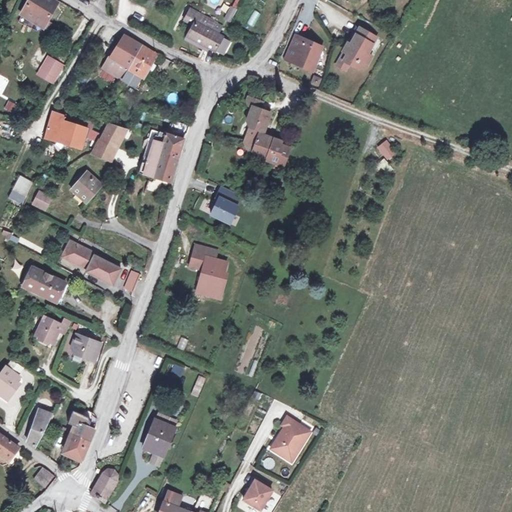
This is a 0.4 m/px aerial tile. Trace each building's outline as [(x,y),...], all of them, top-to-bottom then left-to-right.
[(46,20),(57,3),(51,0),(31,0),(29,4),(28,3),(22,11),(31,17),(34,13),(46,20)] [(231,5),(224,17),(229,20),(236,8),(232,5),(231,5)] [(187,35),(200,42),(198,45),(207,49),(208,46),(215,50),(215,48),(222,37),(222,36),(217,33),(221,25),(201,14),(200,15),(190,9),(186,16),(194,21),(187,35)] [(254,11),(248,24),(254,27),(260,14),(254,11)] [(348,42),(343,51),(347,53),(343,59),(348,62),(350,63),(354,62),(356,66),(364,65),(369,55),(365,53),(374,37),(358,28),(352,40),(354,42),(352,45),(350,43),(348,42)] [(228,41),(222,37),(215,48),(222,52),(228,41)] [(311,67),(320,47),(296,37),(287,57),(311,67)] [(104,69),(123,80),(142,46),(128,38),(114,61),(110,59),(104,69)] [(159,55),(142,46),(123,80),(123,81),(140,91),(159,55)] [(343,51),(335,63),(344,68),(348,62),(343,59),(347,53),(343,51)] [(49,57),(38,75),(50,83),(61,65),(49,57)] [(319,76),(312,74),(309,82),(317,84),(319,76)] [(248,119),(252,126),(265,131),(272,111),(261,108),(263,100),(249,95),(247,103),(253,105),(248,119)] [(13,113),(17,103),(8,100),(5,110),(13,113)] [(80,148),(85,129),(63,122),(64,116),(53,112),(45,139),(55,143),(55,141),(80,148)] [(103,133),(121,139),(127,127),(108,122),(103,133)] [(264,134),(265,131),(252,126),(247,141),(250,148),(261,152),(261,153),(269,156),(275,138),(264,134)] [(151,129),(139,172),(155,176),(166,133),(151,129)] [(87,138),(96,141),(99,133),(90,130),(87,138)] [(112,160),(121,139),(103,133),(93,149),(89,154),(112,160)] [(184,138),(166,133),(155,176),(172,181),(184,138)] [(286,166),(293,147),(282,143),(283,140),(275,138),(269,156),(267,159),(286,166)] [(385,140),(376,147),(387,160),(396,153),(385,140)] [(71,189),(86,202),(101,183),(86,171),(83,175),(79,172),(75,177),(78,180),(71,189)] [(8,198),(22,205),(33,182),(19,175),(8,198)] [(223,197),(235,203),(240,193),(227,187),(223,197)] [(38,195),(32,208),(45,213),(50,201),(38,195)] [(221,196),(212,212),(231,222),(240,205),(235,203),(223,197),(221,196)] [(66,227),(70,217),(61,213),(57,222),(66,227)] [(5,230),(1,235),(15,244),(19,239),(5,230)] [(64,258),(71,261),(79,244),(72,241),(64,258)] [(98,254),(79,244),(71,261),(90,270),(90,272),(116,286),(125,269),(98,256),(98,254)] [(202,292),(225,298),(230,281),(226,280),(231,264),(218,260),(220,251),(199,245),(194,266),(207,271),(202,292)] [(24,287),(57,302),(66,284),(34,267),(24,287)] [(130,290),(138,274),(131,271),(124,287),(130,290)] [(66,335),(73,321),(65,318),(62,325),(44,317),(36,335),(53,344),(59,332),(66,335)] [(158,328),(155,338),(163,341),(166,330),(158,328)] [(252,377),(269,333),(260,330),(243,373),(252,377)] [(96,362),(102,344),(77,335),(72,348),(75,353),(77,355),(96,362)] [(17,376),(21,369),(10,363),(6,369),(5,368),(0,375),(0,392),(9,399),(19,385),(16,383),(19,378),(17,376)] [(202,376),(191,404),(196,406),(207,378),(202,376)] [(86,411),(83,417),(92,420),(95,414),(86,411)] [(76,427),(73,435),(91,442),(95,431),(90,428),(81,424),(83,417),(72,413),(68,424),(76,427)] [(38,415),(28,442),(35,447),(44,432),(48,426),(50,422),(38,415)] [(165,458),(166,458),(177,428),(171,425),(172,421),(161,416),(159,421),(158,420),(146,450),(156,454),(165,458)] [(313,431),(289,416),(284,424),(287,426),(279,438),(283,441),(277,451),(294,461),(313,431)] [(92,420),(83,417),(81,424),(90,428),(92,420)] [(11,441),(0,432),(0,450),(13,460),(21,448),(11,441)] [(65,453),(83,460),(91,442),(73,435),(65,453)] [(283,441),(279,438),(273,448),(277,451),(283,441)] [(62,460),(80,468),(83,460),(65,453),(62,460)] [(165,458),(156,454),(153,462),(161,466),(165,458)] [(60,478),(46,467),(36,479),(48,493),(60,478)] [(111,468),(105,471),(96,487),(92,495),(107,504),(123,479),(122,474),(121,471),(118,469),(116,468),(114,468),(111,468)] [(258,482),(246,502),(262,511),(263,511),(275,493),(258,482)] [(163,511),(187,511),(179,508),(185,497),(172,492),(163,511)]
